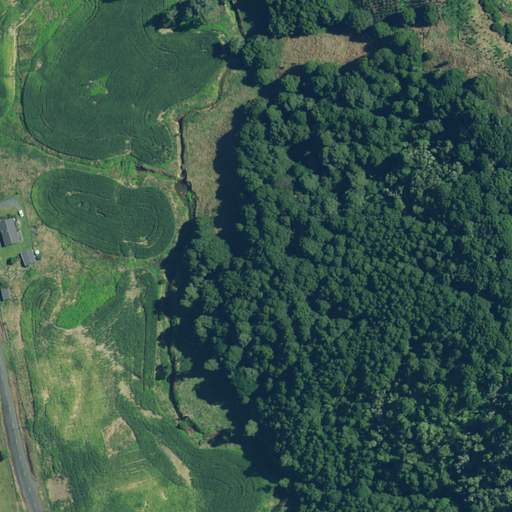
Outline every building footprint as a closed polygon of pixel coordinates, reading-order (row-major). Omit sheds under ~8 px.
[(21,242),(15,219),(1,222),(7,246),(21,242)] [(38,261),(33,250),(22,253),(29,271),(37,268),(35,262),(38,261)] [(9,285),(2,286),(5,300),(12,299),(9,285)] [(73,460),(72,452),(65,454),(66,461),(73,460)] [(65,486),(63,476),(47,480),(52,502),(80,496),(77,483),(65,486)]
